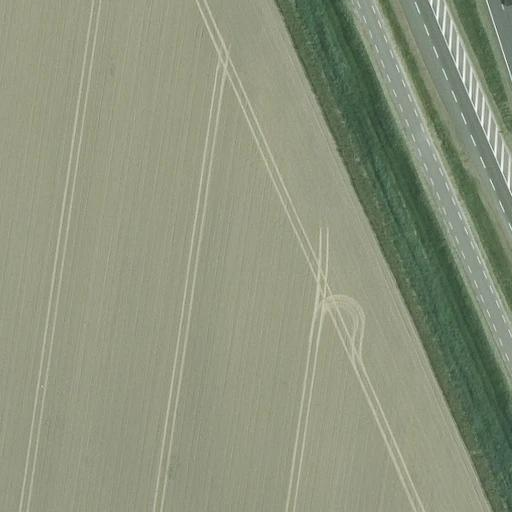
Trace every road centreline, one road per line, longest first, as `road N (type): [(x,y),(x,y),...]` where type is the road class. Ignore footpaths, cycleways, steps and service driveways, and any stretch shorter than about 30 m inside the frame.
road 1 (unclassified): [(511,356),(362,0)]
road 2 (primary): [(417,0),(511,223)]
